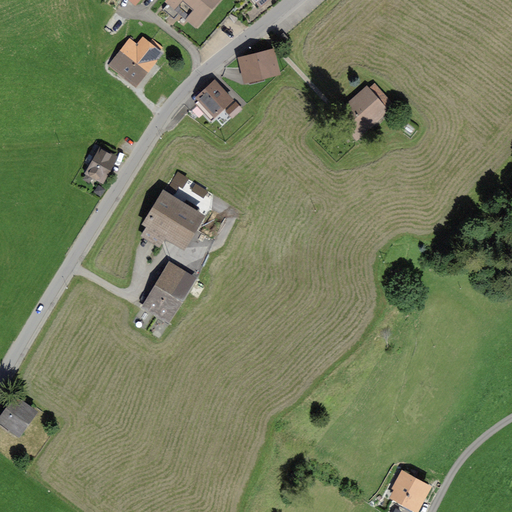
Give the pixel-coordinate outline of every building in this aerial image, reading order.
[(212,0),(171,0),(164,9),(174,18),(181,9),(195,21),(212,0)] [(278,37),(287,47),(292,42),(283,33),(278,37)] [(150,43),(145,39),(138,47),(131,41),(113,65),(120,70),(122,68),(128,73),(126,76),(133,82),(161,47),(152,40),(150,43)] [(271,54),(243,61),(248,78),(275,71),(271,54)] [(224,91),(217,83),(201,97),(201,98),(200,99),(195,94),(185,104),(190,109),(196,104),(211,120),(220,112),(217,109),(228,99),(222,92),(224,91)] [(389,113),(367,89),(339,114),(361,138),(389,113)] [(241,108),(236,103),(229,110),(234,115),(241,108)] [(118,157),(99,148),(86,174),(104,184),(118,157)] [(205,217),(163,192),(142,225),(147,228),(141,238),(159,249),(165,240),(184,251),(205,217)] [(197,280),(169,264),(142,307),(169,324),(197,280)] [(34,415),(15,401),(0,420),(0,422),(18,437),(34,415)] [(426,485),(402,472),(388,499),(413,511),(426,485)]
